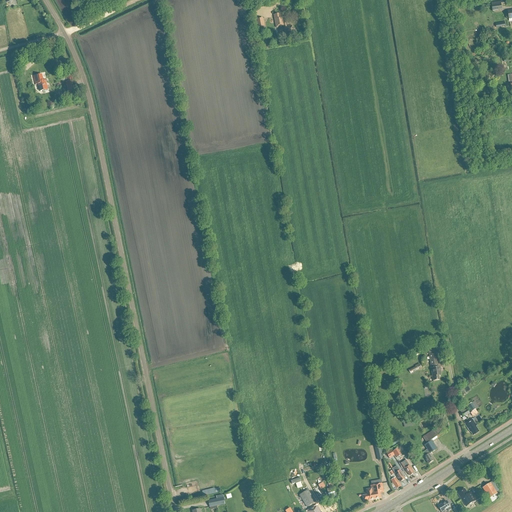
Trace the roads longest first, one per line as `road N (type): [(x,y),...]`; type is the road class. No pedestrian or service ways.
road 1 (unclassified): [(174,511),(90,100),(65,34)]
road 2 (primary): [(382,511),(511,429)]
